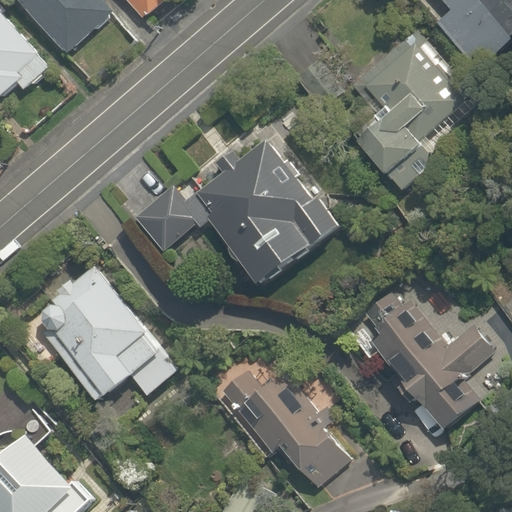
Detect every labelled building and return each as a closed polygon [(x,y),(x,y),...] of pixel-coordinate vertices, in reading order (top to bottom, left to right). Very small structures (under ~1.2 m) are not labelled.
[(13,0),(66,56),(109,16),(94,0),(13,0)] [(123,0),(141,19),(161,0),(123,0)] [(511,38),(511,0),(447,0),(453,6),(435,24),(481,70),(499,52),(511,38)] [(25,95),(50,74),(0,14),(0,94),(15,83),(25,95)] [(426,144),(480,94),(416,27),(329,110),(403,189),(438,157),(426,144)] [(211,221),(261,284),(345,217),(271,123),(249,141),(244,135),(195,174),(200,180),(184,192),(175,181),(134,214),(143,225),(167,256),(211,221)] [(136,376),(151,395),(188,365),(101,259),(30,317),(101,404),(136,376)] [(398,361),(453,431),(487,404),(467,379),(500,353),(477,323),(453,342),(413,291),(401,301),(393,290),(363,313),(381,336),(368,345),(387,369),(398,361)] [(217,382),(232,397),(221,408),(272,461),(284,449),(324,491),(357,459),(317,417),(328,407),(277,354),(264,366),(250,351),(217,382)] [(2,460),(0,457),(0,511),(82,511),(95,500),(29,433),(2,460)]
